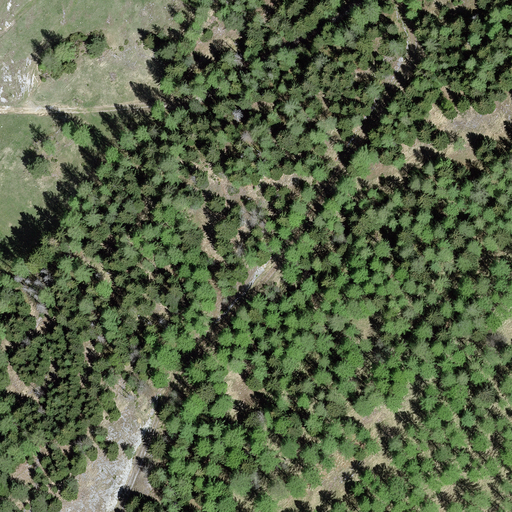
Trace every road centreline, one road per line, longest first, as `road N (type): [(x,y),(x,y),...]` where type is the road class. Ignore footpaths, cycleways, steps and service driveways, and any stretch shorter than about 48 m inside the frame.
road 1 (track): [(394,0),(411,29),(413,55),(259,292),(180,372),(116,511)]
road 2 (track): [(74,0),(45,37),(28,86),(32,107),(157,106),(191,98),(361,0)]
